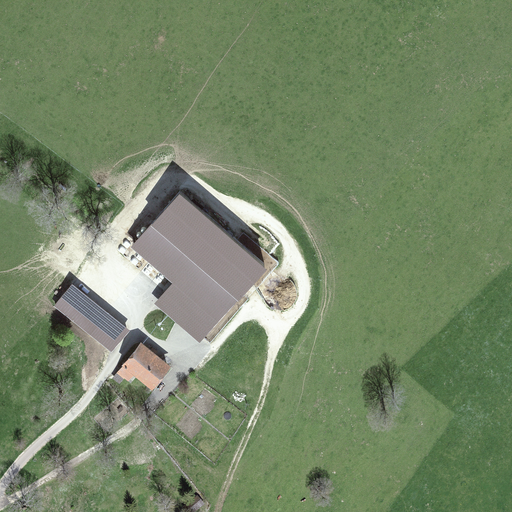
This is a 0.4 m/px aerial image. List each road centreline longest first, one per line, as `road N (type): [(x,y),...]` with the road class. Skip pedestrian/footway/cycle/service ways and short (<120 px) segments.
road 1 (track): [(185,364),(131,424),(0,503)]
road 2 (track): [(138,324),(85,400),(0,488)]
